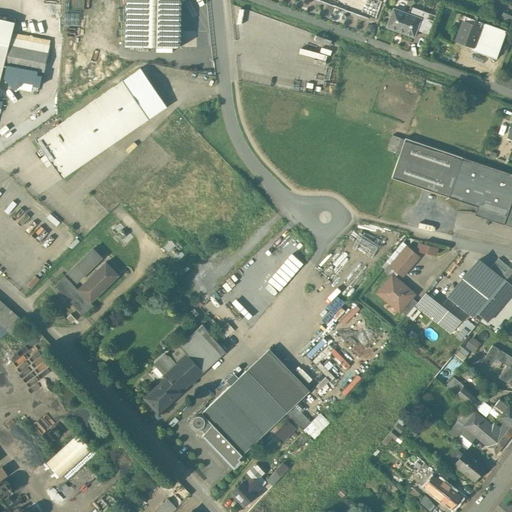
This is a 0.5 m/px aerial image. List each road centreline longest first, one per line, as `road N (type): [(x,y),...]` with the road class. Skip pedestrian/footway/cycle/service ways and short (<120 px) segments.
road 1 (residential): [(217,511),(0,288)]
road 2 (residential): [(216,0),(231,121),(248,158),(289,198),(337,213)]
road 3 (residential): [(442,69),(256,0)]
